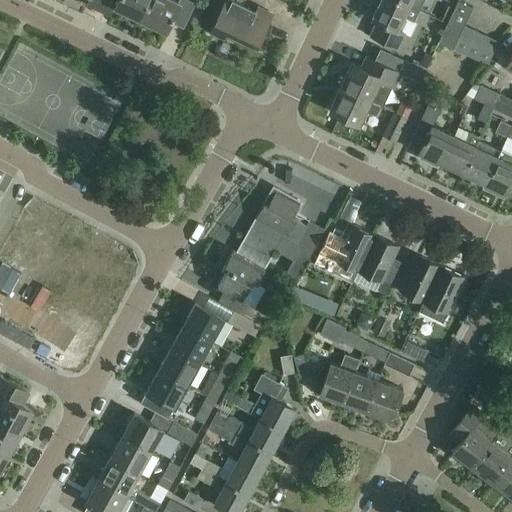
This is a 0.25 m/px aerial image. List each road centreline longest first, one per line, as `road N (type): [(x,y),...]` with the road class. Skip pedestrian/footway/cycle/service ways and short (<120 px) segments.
road 1 (residential): [(244,113),(183,78),(157,77),(0,0)]
road 2 (residential): [(511,241),(271,127)]
road 3 (residential): [(411,454),(511,268)]
road 4 (residential): [(0,148),(39,179),(170,251)]
road 5 (residential): [(411,454),(334,430),(314,432),(268,511)]
road 6 (residential): [(83,399),(170,251)]
road 7 (residential): [(170,251),(244,113)]
road 8 (residential): [(271,127),(334,0)]
road 9 (residential): [(23,511),(83,399)]
